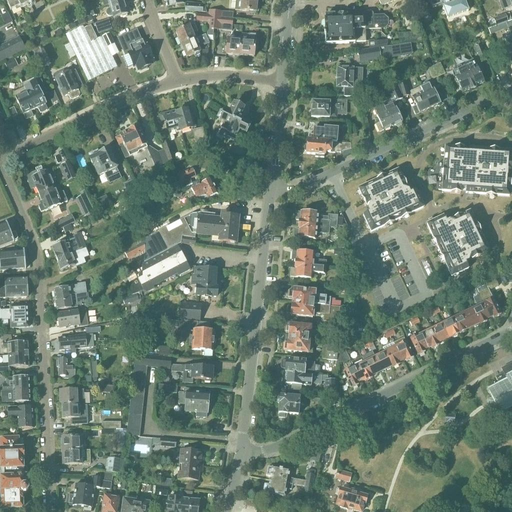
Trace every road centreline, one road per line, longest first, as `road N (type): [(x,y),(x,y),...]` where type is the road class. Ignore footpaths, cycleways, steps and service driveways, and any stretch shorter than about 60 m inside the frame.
road 1 (residential): [(49,511),(39,262),(0,161)]
road 2 (residential): [(240,455),(274,450),(511,332)]
road 3 (secondary): [(240,455),(270,187)]
road 4 (residential): [(270,187),(297,189),(511,90)]
road 5 (residential): [(0,160),(177,80)]
